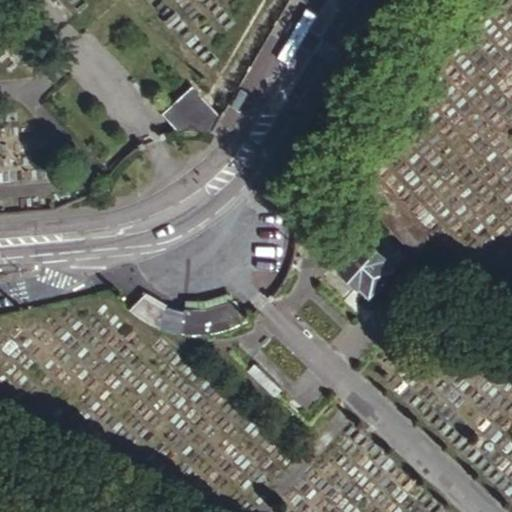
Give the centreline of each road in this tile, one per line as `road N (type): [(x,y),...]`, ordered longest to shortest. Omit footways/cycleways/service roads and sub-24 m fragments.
road 1 (tertiary): [(330,0),(240,161),(168,219)]
road 2 (unclassified): [(0,295),(59,279),(168,219)]
road 3 (tertiary): [(168,219),(0,244)]
